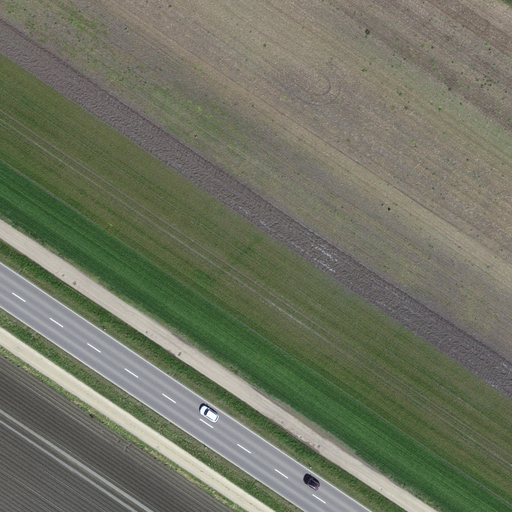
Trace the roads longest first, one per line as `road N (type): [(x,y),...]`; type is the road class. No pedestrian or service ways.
road 1 (track): [(0,227),(423,511)]
road 2 (primary): [(323,511),(0,294)]
road 3 (track): [(240,511),(0,350)]
